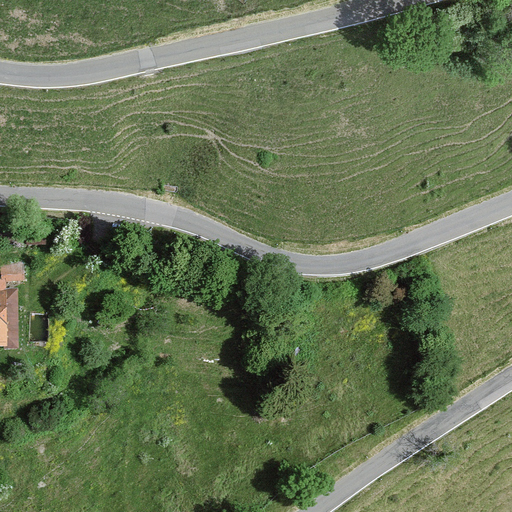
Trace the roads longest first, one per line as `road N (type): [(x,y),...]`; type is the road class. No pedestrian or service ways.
road 1 (unclassified): [(511,204),(376,257),(313,265),(144,210),(0,196)]
road 2 (unclassified): [(0,71),(99,71),(393,0)]
road 3 (unclassified): [(316,511),(511,379)]
